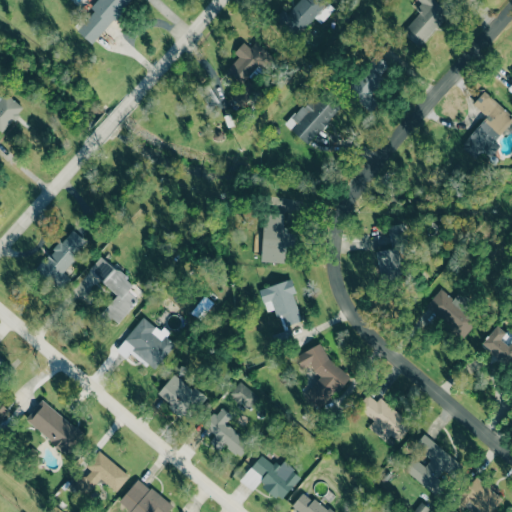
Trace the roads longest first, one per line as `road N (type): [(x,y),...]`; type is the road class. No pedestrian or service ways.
road 1 (residential): [(511,455),(354,320),(330,237),(370,179),(511,17)]
road 2 (residential): [(0,247),(217,0)]
road 3 (residential): [(229,511),(0,314)]
